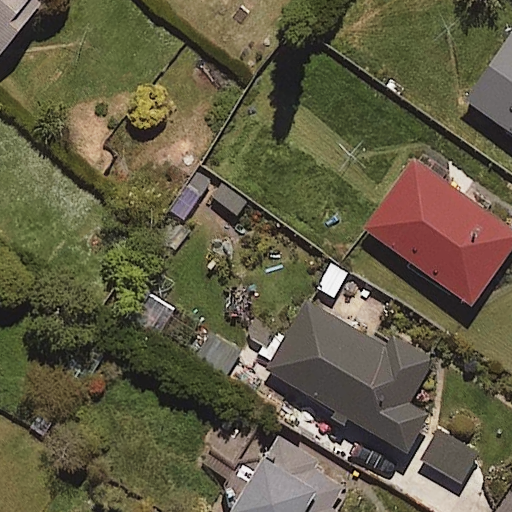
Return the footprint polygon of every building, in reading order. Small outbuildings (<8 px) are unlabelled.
[(0,0),(0,35),(27,0),(0,0)] [(463,94),(511,127),(511,23),(463,94)] [(511,236),(511,226),(412,156),(365,223),(469,297),(511,236)] [(388,306),(353,286),(337,314),(305,295),(266,365),(404,443),(425,407),(406,397),(431,353),(379,323),(388,306)] [(237,348),(205,331),(192,356),(223,373),(237,348)] [(254,425),(222,410),(205,445),(237,460),(254,425)] [(338,481),(270,439),(225,511),(340,511),(325,502),(338,481)]
